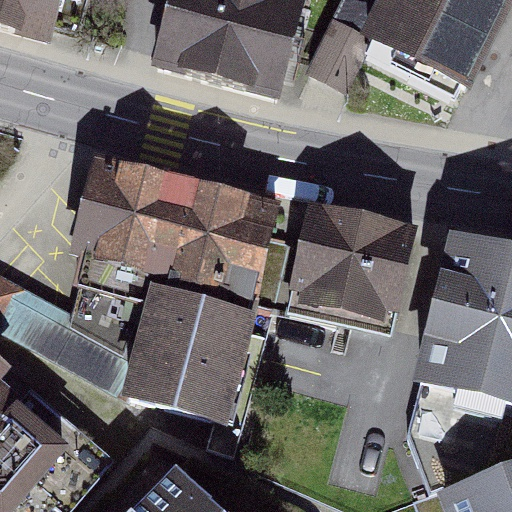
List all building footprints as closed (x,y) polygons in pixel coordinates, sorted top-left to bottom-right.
[(78,0),(0,0),(0,33),(64,51),(78,0)] [(322,4),(308,0),(196,0),(176,76),(293,109),(322,4)] [(511,4),(511,0),(356,0),(319,78),(349,92),(371,48),(468,95),(511,4)] [(299,200),(116,162),(97,254),(280,292),(299,200)] [(428,254),(331,233),(309,332),(407,353),(428,254)] [(511,271),(459,258),(423,399),(511,421),(511,271)] [(0,318),(0,319),(20,268),(0,260),(0,318)] [(270,345),(176,322),(150,430),(244,453),(270,345)] [(60,511),(98,468),(0,386),(0,511),(60,511)] [(511,511),(511,472),(446,498),(451,511),(511,511)] [(203,511),(184,493),(164,511),(203,511)]
